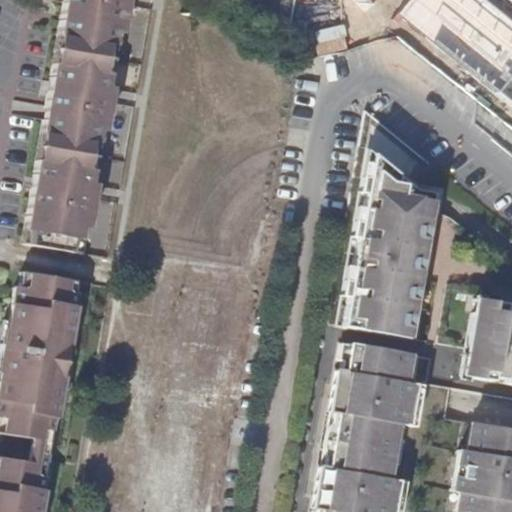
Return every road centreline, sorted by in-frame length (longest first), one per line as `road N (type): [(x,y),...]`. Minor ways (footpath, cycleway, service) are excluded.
road 1 (residential): [(258,511),(332,98)]
road 2 (residential): [(511,176),(397,83),(362,79),(332,98)]
